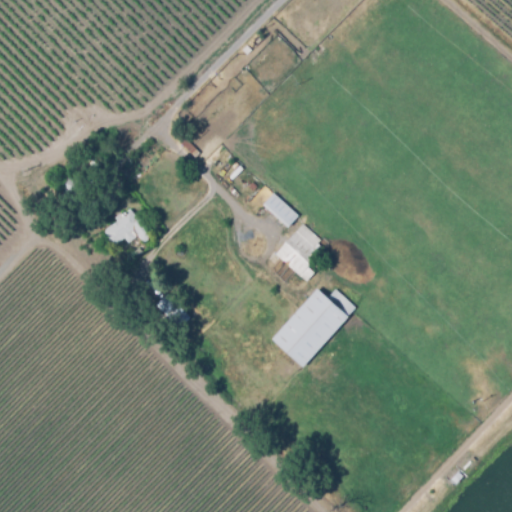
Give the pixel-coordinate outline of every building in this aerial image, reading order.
[(250,49),(245,54),(240,49),(245,45),(250,49)] [(214,116),(203,105),(234,73),(246,84),(214,116)] [(195,157),(178,139),(182,134),(200,153),(195,157)] [(244,169),(232,180),(229,177),(241,166),(244,169)] [(76,202),(61,194),(70,174),(86,182),(76,202)] [(288,227),(264,204),(274,193),(299,216),(288,227)] [(112,247),(104,237),(107,235),(104,230),(131,209),(136,216),(139,213),(155,234),(144,242),(138,235),(129,242),(125,237),(112,247)] [(307,282),(276,254),(303,224),(321,239),(318,243),(324,249),(309,267),(315,272),(307,282)] [(292,357),(272,339),(317,288),(328,298),(336,290),(356,307),(312,357),(303,367),(292,357)] [(179,328),(157,305),(168,294),(178,304),(182,300),(188,306),(183,310),(190,317),(179,328)] [(457,483),(451,478),(458,471),(464,476),(457,483)]
